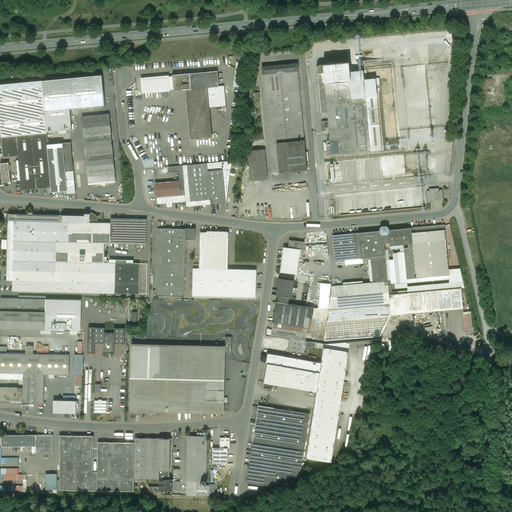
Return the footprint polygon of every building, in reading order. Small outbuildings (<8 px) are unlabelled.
[(443,37),(446,37),(446,29),(430,29),(430,37),(435,37),(435,35),(443,35),(443,37)] [(353,60),(316,66),(323,113),(328,113),(329,120),(322,121),(324,132),(330,134),(333,151),(328,152),(329,156),(364,150),(369,137),(359,133),(364,133),(363,129),(360,129),(363,130),(359,131),(358,124),(365,123),(367,117),(369,126),(368,126),(372,127),(373,124),(383,123),(375,78),(367,79),(365,69),(355,71),(353,60)] [(243,63),(237,62),(234,87),(240,88),(243,63)] [(297,64),(262,67),(272,174),(307,171),(297,64)] [(190,74),(189,74),(191,89),(186,90),(185,90),(190,140),(212,138),(209,108),(226,106),(224,86),(219,86),(217,71),(190,74)] [(190,74),(172,75),(172,76),(173,81),(174,90),(174,91),(177,91),(185,90),(186,90),(191,89),(189,74),(190,74)] [(169,76),(169,75),(140,78),(142,94),(170,91),(170,90),(170,89),(149,91),(148,80),(169,78),(169,76)] [(169,78),(148,80),(149,91),(170,89),(170,90),(174,90),(173,81),(172,76),(169,76),(169,78)] [(107,81),(90,83),(91,98),(108,97),(107,81)] [(90,83),(70,85),(71,100),(91,98),(90,83)] [(42,87),(0,91),(0,122),(1,137),(47,133),(42,87)] [(109,116),(82,119),(87,176),(115,173),(109,116)] [(49,135),(49,143),(65,142),(65,137),(55,138),(55,132),(52,132),(52,135),(49,135)] [(47,133),(1,137),(3,157),(18,156),(22,190),(51,187),(48,145),(47,133)] [(48,145),(51,187),(52,192),(67,191),(67,194),(76,193),(71,143),(48,145)] [(268,179),(266,149),(249,150),(251,180),(268,179)] [(231,161),(207,163),(208,176),(211,205),(226,203),(230,169),(231,169),(232,161),(231,161)] [(207,163),(183,166),(184,178),(208,176),(207,163)] [(9,166),(1,167),(2,182),(10,182),(9,166)] [(183,166),(168,167),(169,172),(178,172),(179,181),(184,180),(184,178),(183,166)] [(208,176),(184,178),(184,180),(186,201),(186,207),(211,205),(208,176)] [(179,181),(155,183),(157,204),(186,201),(184,180),(179,181)] [(438,188),(429,189),(429,191),(427,192),(428,203),(434,202),(443,201),(442,190),(439,190),(438,188)] [(63,215),(33,214),(33,213),(28,213),(28,214),(8,214),(8,221),(63,222),(63,215)] [(85,216),(63,215),(63,222),(90,223),(90,214),(85,214),(85,216)] [(147,219),(111,218),(110,243),(146,244),(147,219)] [(8,221),(7,271),(13,272),(13,281),(31,282),(31,291),(115,293),(115,263),(104,263),(85,262),(86,243),(92,243),(92,233),(93,223),(90,223),(63,222),(8,221)] [(105,223),(93,223),(92,233),(104,234),(105,223)] [(387,246),(388,246),(403,245),(406,244),(412,244),(412,247),(415,273),(410,273),(410,278),(449,275),(444,225),(411,228),(388,230),(389,236),(387,236),(387,246)] [(186,229),(157,229),(156,291),(156,296),(184,297),(186,240),(195,240),(195,229),(186,229)] [(383,231),(333,235),(333,241),(383,236),(383,231)] [(229,233),(200,232),(199,268),(228,269),(229,233)] [(383,236),(333,241),(335,261),(370,257),(385,256),(385,249),(383,236)] [(304,242),(290,240),(288,248),(284,247),(280,273),(295,275),(299,250),(303,250),(304,242)] [(407,279),(410,278),(410,273),(415,273),(412,247),(406,248),(406,244),(403,245),(404,247),(407,279)] [(407,287),(407,283),(407,279),(404,247),(397,248),(397,253),(393,253),(396,288),(407,287)] [(388,281),(385,256),(370,257),(372,281),(373,282),(388,281)] [(139,263),(115,263),(115,293),(139,294),(139,263)] [(147,264),(139,263),(139,294),(147,294),(147,264)] [(199,268),(193,268),(192,297),(256,298),(256,270),(228,269),(199,268)] [(293,281),(279,279),(277,296),(279,297),(278,302),(276,302),(286,304),(288,304),(289,298),(291,298),(293,281)] [(31,282),(13,281),(12,291),(31,291),(31,282)] [(389,295),(388,281),(373,282),(372,281),(331,285),(332,291),(329,310),(390,305),(389,295)] [(461,288),(465,288),(463,282),(407,287),(408,293),(437,291),(461,288)] [(461,288),(437,291),(439,311),(463,308),(461,288)] [(390,305),(391,315),(439,311),(437,291),(408,293),(389,295),(390,305)] [(46,299),(1,298),(0,311),(45,312),(46,299)] [(286,304),(276,302),(273,322),(283,324),(286,304)] [(288,304),(286,304),(283,324),(308,328),(309,318),(312,318),(314,308),(288,304)] [(391,315),(390,305),(329,310),(330,321),(391,315)] [(45,312),(0,311),(0,321),(0,328),(45,330),(45,312)] [(473,311),(465,311),(466,333),(474,332),(473,311)] [(308,328),(283,324),(273,322),(272,325),(273,325),(271,336),(290,339),(306,341),(308,328)] [(105,328),(95,328),(94,343),(104,343),(104,333),(105,328)] [(125,328),(114,328),(114,333),(114,343),(124,344),(125,328)] [(114,333),(104,333),(104,343),(104,353),(114,353),(114,343),(114,333)] [(306,341),(290,339),(289,351),(304,353),(306,341)] [(350,342),(324,344),(323,347),(348,351),(350,342)] [(145,347),(131,346),(130,409),(223,411),(225,359),(225,349),(156,347),(146,347),(145,347)] [(348,351),(323,347),(321,363),(316,393),(306,458),(331,462),(348,351)] [(69,355),(0,352),(0,373),(24,374),(44,374),(69,375),(69,355)] [(321,363),(268,354),(267,360),(268,360),(264,383),(316,393),(321,363)] [(83,355),(75,355),(75,375),(83,375),(83,355)] [(44,374),(24,374),(24,380),(23,388),(23,401),(23,404),(43,404),(44,374)] [(23,388),(0,387),(0,397),(1,397),(0,400),(23,401),(23,388)] [(76,401),(53,400),(53,413),(75,414),(76,407),(76,401)] [(107,401),(94,401),(94,413),(106,413),(107,401)] [(310,414),(258,406),(253,443),(304,451),(310,414)] [(36,435),(1,435),(2,447),(36,446),(36,435)] [(53,435),(36,435),(36,446),(36,455),(53,455),(53,435)] [(93,436),(59,435),(60,480),(60,490),(134,491),(134,479),(135,443),(98,442),(97,472),(93,472),(93,436)] [(197,436),(187,436),(186,496),(209,496),(209,486),(206,486),(204,486),(203,486),(202,486),(202,485),(201,485),(201,484),(201,483),(201,482),(202,482),(203,481),(204,481),(205,481),(205,482),(206,482),(207,436),(197,436)] [(147,438),(135,438),(135,443),(134,479),(146,479),(147,438)] [(164,439),(147,438),(146,479),(160,479),(163,479),(164,469),(164,439)] [(230,438),(220,438),(220,448),(228,448),(230,448),(230,438)] [(253,443),(247,483),(267,486),(300,475),(304,451),(253,443)] [(220,448),(213,448),(212,463),(227,464),(228,448),(220,448)] [(169,469),(164,469),(163,479),(160,479),(160,487),(161,487),(161,489),(167,489),(167,490),(172,490),(172,479),(168,479),(168,476),(169,469)] [(57,474),(46,474),(46,490),(47,490),(57,490),(57,480),(57,474)] [(160,487),(149,486),(149,495),(161,495),(161,489),(161,487),(160,487)]
